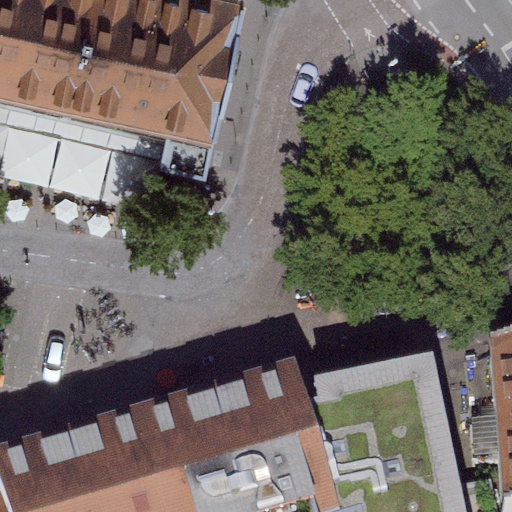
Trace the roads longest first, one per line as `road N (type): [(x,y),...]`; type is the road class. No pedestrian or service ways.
road 1 (residential): [(0,453),(205,340),(224,261)]
road 2 (residential): [(224,261),(254,225),(305,59),(334,19),(367,0)]
road 3 (residential): [(224,261),(155,279),(0,257)]
